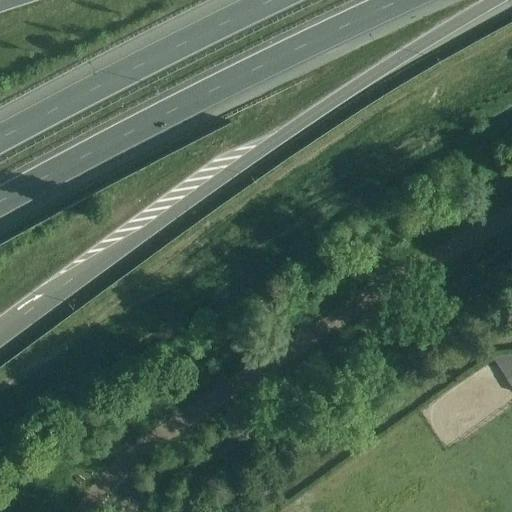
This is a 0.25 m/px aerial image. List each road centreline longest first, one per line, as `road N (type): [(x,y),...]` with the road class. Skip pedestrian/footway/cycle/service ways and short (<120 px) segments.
road 1 (trunk): [(0,339),(423,46),(504,0)]
road 2 (trunk): [(0,207),(195,99),(422,0)]
road 3 (trunk): [(282,0),(0,140)]
